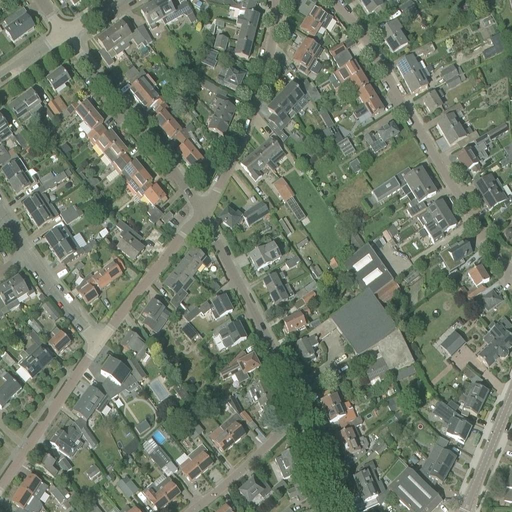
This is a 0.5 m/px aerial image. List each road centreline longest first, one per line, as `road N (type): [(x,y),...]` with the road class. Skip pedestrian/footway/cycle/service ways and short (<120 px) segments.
road 1 (residential): [(506,265),(485,244),(353,21),(329,0)]
road 2 (residential): [(300,417),(201,210)]
road 3 (residential): [(201,210),(63,33)]
road 4 (residential): [(201,210),(261,76),(276,0)]
road 5 (residential): [(0,486),(96,342)]
road 6 (residential): [(96,342),(201,210)]
road 7 (residential): [(190,511),(300,417)]
road 8 (tertiary): [(465,511),(511,395)]
